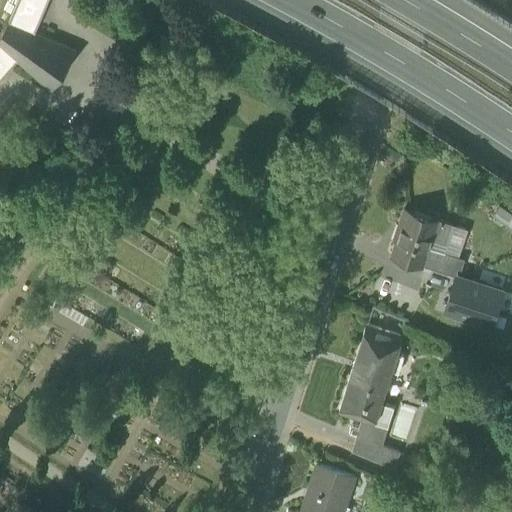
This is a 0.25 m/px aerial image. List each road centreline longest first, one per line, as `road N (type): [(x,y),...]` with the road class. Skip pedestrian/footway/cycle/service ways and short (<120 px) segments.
road 1 (tertiary): [(404,0),(245,511)]
road 2 (motorway): [(301,0),(511,128)]
